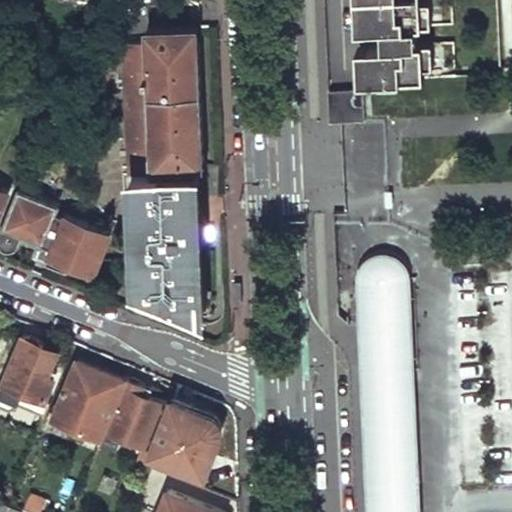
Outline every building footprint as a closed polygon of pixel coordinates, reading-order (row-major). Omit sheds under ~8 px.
[(432,0),(358,0),(359,16),(432,13),(432,0)] [(148,27),(149,40),(158,40),(158,27),(148,27)] [(435,34),(364,33),(363,70),(433,65),(435,34)] [(101,44),(86,81),(101,88),(107,73),(106,72),(115,50),(101,44)] [(9,75),(2,92),(33,104),(40,87),(9,75)] [(367,87),(335,86),(334,115),(366,117),(367,87)] [(122,216),(135,217),(137,175),(124,174),(122,216)] [(20,241),(20,240),(40,248),(42,248),(44,242),(53,245),(47,260),(67,268),(69,262),(94,272),(111,233),(57,210),(60,203),(20,186),(1,233),(0,234),(0,240),(1,242),(3,245),(6,247),(9,248),(12,247),(16,246),(18,244),(20,241)] [(0,188),(0,216),(10,192),(0,188)] [(36,256),(47,260),(53,245),(44,242),(42,248),(40,248),(36,256)] [(367,511),(422,511),(411,273),(409,266),(405,260),(400,255),(394,252),(386,250),(378,251),(371,253),(366,258),(362,262),(359,268),(357,275),(367,511)] [(0,379),(0,408),(11,384),(18,387),(15,394),(20,397),(24,389),(45,398),(63,355),(42,346),(44,343),(23,334),(4,382),(0,379)] [(79,357),(55,415),(102,436),(106,427),(127,377),(79,357)] [(127,377),(106,427),(116,431),(114,435),(124,439),(125,434),(149,444),(169,395),(127,377)] [(171,396),(150,451),(206,474),(213,452),(208,450),(211,440),(213,433),(214,425),(210,417),(193,411),(194,404),(171,396)] [(43,418),(37,431),(57,440),(62,426),(43,418)] [(223,511),(168,489),(158,511),(223,511)]
